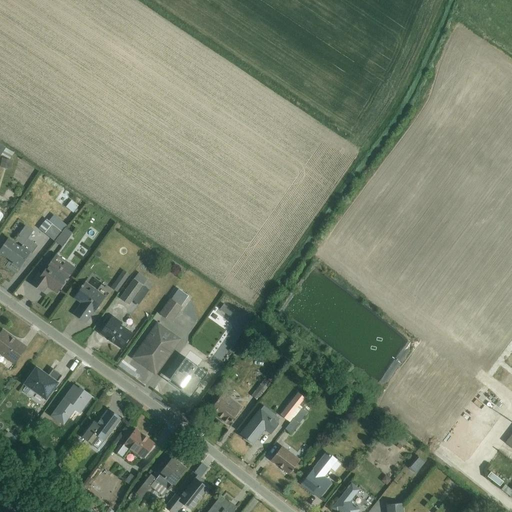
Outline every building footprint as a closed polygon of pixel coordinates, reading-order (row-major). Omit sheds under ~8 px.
[(511,71),(478,46),(324,250),(493,377),(501,367),(511,375),(511,488),(511,490),(505,485),(501,490),(511,498),(511,71)] [(6,148),(1,155),(10,160),(14,153),(6,148)] [(2,159),(0,166),(0,167),(10,170),(12,161),(2,159)] [(63,189),(55,201),(63,207),(71,195),(63,189)] [(70,202),(66,207),(73,213),(77,208),(70,202)] [(54,241),(64,228),(68,223),(59,216),(56,222),(56,223),(49,217),(39,228),(54,241)] [(8,239),(0,250),(0,252),(13,262),(12,264),(19,269),(30,253),(31,254),(37,246),(27,238),(32,231),(25,226),(15,240),(22,245),(21,247),(8,239)] [(62,247),(72,233),(64,228),(54,241),(62,247)] [(45,269),(41,274),(39,272),(30,284),(43,293),(42,292),(47,286),(57,293),(65,283),(64,282),(66,279),(67,280),(75,268),(56,254),(48,265),(49,266),(46,270),(45,269)] [(117,292),(130,275),(123,270),(111,288),(117,292)] [(133,279),(119,298),(129,305),(133,301),(138,305),(148,290),(143,286),(147,279),(138,273),(134,279),(133,279)] [(85,282),(73,299),(81,304),(74,315),(84,323),(92,312),(94,313),(106,297),(85,282)] [(170,298),(159,314),(171,323),(182,307),(181,306),(188,296),(179,289),(171,299),(170,298)] [(223,304),(219,309),(233,319),(236,314),(223,304)] [(121,325),(123,323),(113,316),(100,334),(108,340),(112,343),(121,349),(126,342),(127,343),(128,341),(128,340),(133,333),(121,325)] [(155,373),(179,338),(159,323),(134,358),(155,373)] [(2,330),(0,332),(0,354),(14,365),(26,348),(2,330)] [(198,386),(207,373),(186,358),(170,379),(182,388),(180,391),(190,398),(198,387),(198,386)] [(36,369),(25,384),(45,399),(62,376),(53,369),(48,377),(36,369)] [(258,401),(271,385),(264,379),(251,396),(258,401)] [(50,416),(63,426),(75,410),(81,415),(94,398),(80,388),(78,389),(74,385),(50,416)] [(228,426),(242,407),(223,392),(209,411),(228,426)] [(301,408),(308,400),(298,393),(280,415),(287,421),(287,420),(290,423),(301,408)] [(277,422),(280,418),(264,406),(240,435),(245,439),(244,439),(247,442),(248,441),(252,445),(264,430),(270,435),(279,424),(277,422)] [(131,418),(134,413),(127,408),(124,412),(131,418)] [(290,423),(285,429),(291,434),(300,423),(307,413),(301,408),(290,423)] [(121,419),(108,409),(98,422),(94,420),(87,429),(91,432),(85,439),(93,444),(92,446),(97,450),(121,419)] [(123,458),(129,449),(143,459),(155,444),(135,429),(117,454),(123,458)] [(8,432),(3,438),(12,445),(17,439),(8,432)] [(397,436),(394,439),(396,440),(396,442),(402,446),(406,440),(400,435),(399,437),(397,436)] [(25,446),(22,450),(30,456),(33,451),(25,446)] [(300,460),(282,446),(271,461),(289,475),(300,460)] [(336,461),(337,460),(327,452),(302,484),(319,498),(331,482),(324,477),(331,469),(335,472),(340,465),(336,461)] [(418,456),(408,468),(415,474),(425,462),(418,456)] [(173,458),(156,479),(151,474),(135,495),(141,499),(150,487),(163,497),(185,468),(173,458)] [(380,463),(378,468),(385,471),(387,466),(380,463)] [(491,472),(487,477),(499,487),(503,482),(491,472)] [(130,474),(124,482),(130,486),(136,478),(130,474)] [(383,480),(389,484),(393,478),(387,474),(383,480)] [(179,489),(173,497),(190,511),(202,496),(203,497),(206,493),(206,494),(207,491),(210,488),(203,482),(204,481),(197,476),(184,492),(179,489)] [(350,501),(360,490),(351,483),(332,508),(336,511),(337,511),(338,511),(362,511),(360,510),(350,501)] [(81,495),(87,503),(92,498),(86,491),(81,495)] [(209,511),(232,511),(235,508),(230,503),(229,504),(221,497),(209,511)] [(126,511),(134,511),(138,507),(132,502),(125,511),(126,511)] [(403,511),(402,503),(386,505),(386,511),(403,511)]
